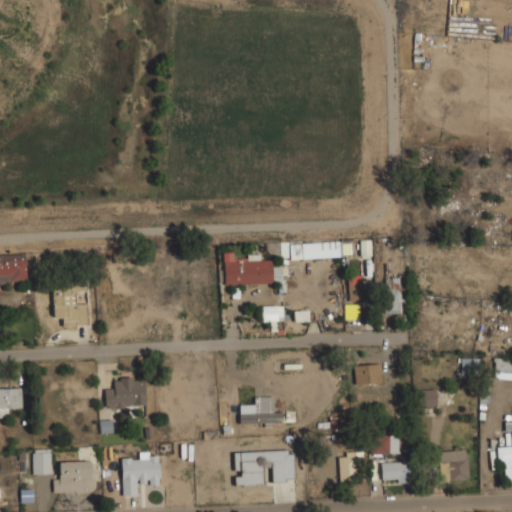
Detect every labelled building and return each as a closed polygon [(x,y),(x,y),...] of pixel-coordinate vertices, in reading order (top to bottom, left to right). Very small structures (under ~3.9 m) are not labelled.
[(360,255),(370,255),(370,240),(359,240),(360,255)] [(300,241),(300,257),(339,257),(339,241),(300,241)] [(287,242),(278,242),(278,258),(288,257),(287,242)] [(24,253),(0,254),(0,282),(25,282),(24,253)] [(272,283),(272,273),(279,273),(279,268),(272,268),(272,259),(258,260),(258,256),(234,256),(234,253),(222,253),(222,284),(272,283)] [(208,266),(187,266),(186,312),(207,312),(208,266)] [(362,301),(362,273),(347,273),(347,301),(362,301)] [(400,313),(400,281),(381,281),(381,313),(400,313)] [(86,282),(51,282),(51,317),(61,317),(61,326),(86,326),(86,282)] [(261,306),(261,322),(277,321),(276,305),(261,306)] [(293,311),(293,322),(308,321),(307,310),(293,311)] [(478,358),(460,358),(460,375),(477,375),(478,358)] [(492,379),(511,379),(511,359),(492,359),(492,379)] [(353,363),(353,383),(379,383),(379,363),(353,363)] [(103,407),(144,407),(144,377),(113,377),(113,389),(103,389),(103,407)] [(163,404),(187,404),(187,378),(163,378),(163,404)] [(0,416),(10,416),(10,406),(20,406),(20,388),(0,388),(0,416)] [(435,405),(435,389),(418,389),(418,405),(435,405)] [(282,412),(238,412),(238,423),(282,423),(282,412)] [(110,432),(110,420),(99,420),(99,432),(110,432)] [(369,453),(398,453),(398,434),(369,434),(369,453)] [(511,445),(496,446),(497,469),(504,469),(504,478),(511,477),(511,445)] [(468,478),(465,447),(437,450),(440,481),(468,478)] [(49,449),(30,449),(30,474),(49,474),(49,449)] [(337,480),(356,480),(356,468),(362,468),(362,451),(337,451),(337,480)] [(120,458),(122,496),(137,495),(137,482),(148,482),(148,485),(159,485),(158,457),(120,458)] [(92,461),(58,461),(58,478),(52,478),(52,492),(92,492),(92,461)] [(409,461),(380,461),(380,481),(409,481),(409,461)]
